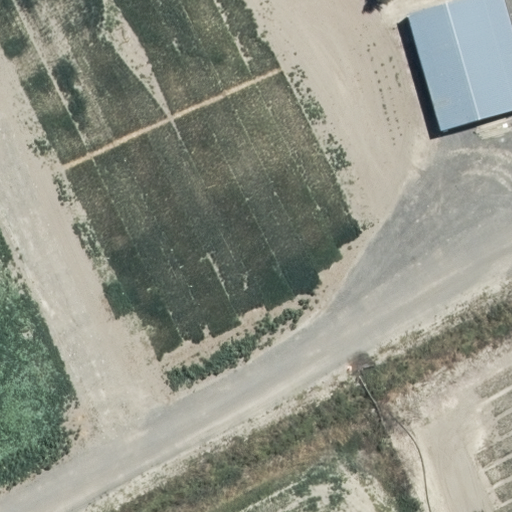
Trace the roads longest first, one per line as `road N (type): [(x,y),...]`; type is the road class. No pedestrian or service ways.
road 1 (unknown): [(122,471),(511,257)]
road 2 (unknown): [(122,471),(0,163)]
